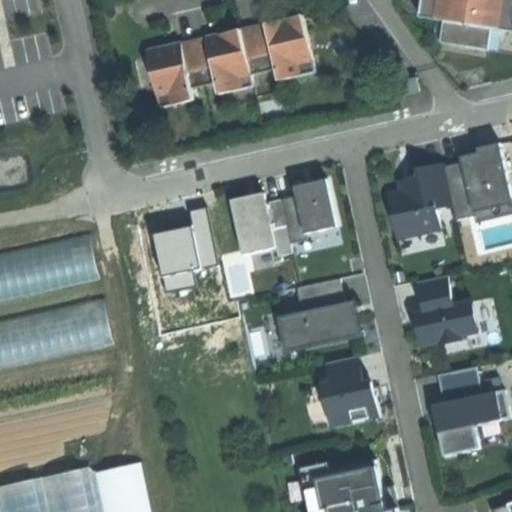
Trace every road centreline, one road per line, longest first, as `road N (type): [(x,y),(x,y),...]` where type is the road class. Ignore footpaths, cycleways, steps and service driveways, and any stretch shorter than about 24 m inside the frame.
road 1 (residential): [(353,146),(436,511)]
road 2 (residential): [(353,146),(134,195)]
road 3 (residential): [(511,109),(353,146)]
road 4 (track): [(0,223),(134,195)]
